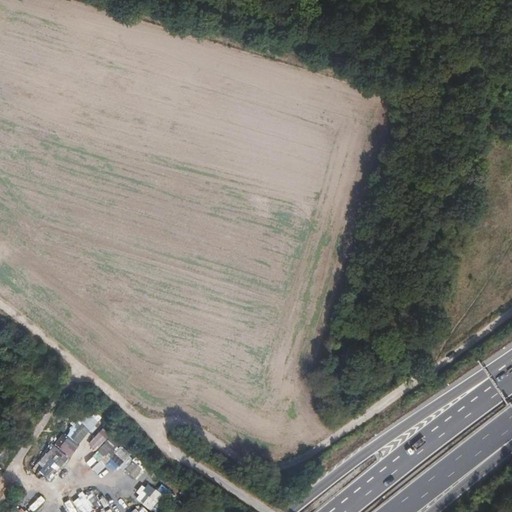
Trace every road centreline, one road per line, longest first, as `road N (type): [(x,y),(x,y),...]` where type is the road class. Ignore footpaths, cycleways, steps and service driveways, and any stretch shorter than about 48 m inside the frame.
road 1 (track): [(511,309),(300,471),(261,467),(172,415),(139,427)]
road 2 (trunk): [(499,379),(478,379),(288,511)]
road 3 (trunk): [(499,379),(336,511)]
road 4 (track): [(0,305),(139,427)]
road 5 (unclassified): [(139,427),(269,511)]
road 6 (trunk): [(396,511),(511,426)]
road 7 (track): [(0,474),(75,369)]
